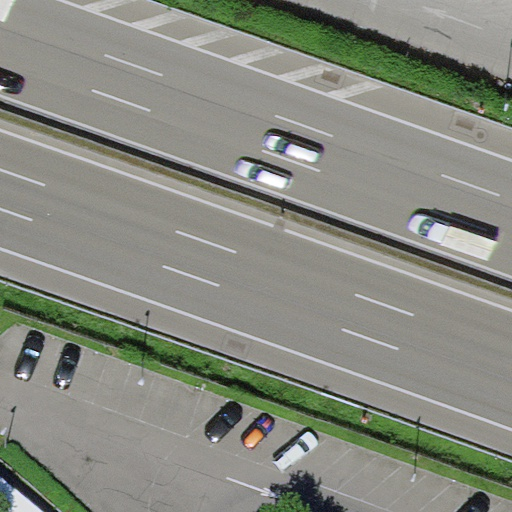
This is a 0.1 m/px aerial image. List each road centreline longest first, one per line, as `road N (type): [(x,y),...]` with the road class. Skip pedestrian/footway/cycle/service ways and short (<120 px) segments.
road 1 (motorway): [(511,218),(0,38)]
road 2 (motorway): [(0,192),(511,370)]
